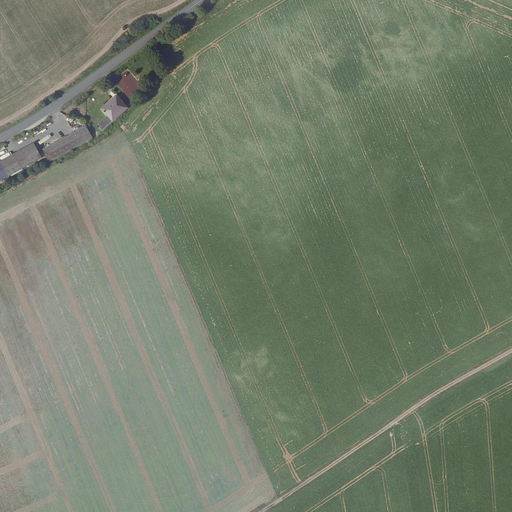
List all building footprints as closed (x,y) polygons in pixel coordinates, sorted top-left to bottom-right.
[(102,93),(112,86),(109,82),(99,89),(102,93)] [(107,115),(98,124),(103,130),(129,105),(117,94),(101,108),(107,115)] [(62,125),(65,131),(73,126),(69,121),(62,125)] [(85,126),(43,148),(50,162),(94,138),(85,126)] [(0,172),(34,154),(38,151),(38,149),(35,144),(0,162),(0,172)] [(0,180),(42,157),(39,152),(38,151),(34,154),(0,172),(0,180)]
